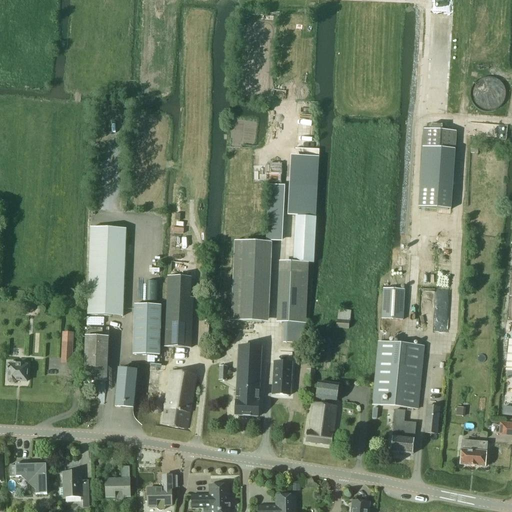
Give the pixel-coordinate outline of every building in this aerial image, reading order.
[(423,131),(422,148),(455,151),(457,133),(423,131)] [(268,186),(266,241),(282,242),(285,187),(268,186)] [(418,208),(437,209),(451,210),(452,191),(439,190),(419,189),(418,208)] [(293,263),(308,264),(314,264),(316,218),(313,218),(295,217),(293,263)] [(126,230),(91,228),(88,316),(123,317),(126,230)] [(262,323),(265,243),(234,241),(231,322),(262,323)] [(283,263),(280,323),(284,323),(283,344),(304,344),(304,341),(305,324),(306,325),(306,314),(308,264),(293,263),(283,263)] [(168,277),(164,348),(192,349),(194,298),(191,298),(192,278),(168,277)] [(383,290),(381,319),(403,320),(405,290),(383,290)] [(25,307),(25,310),(27,313),(31,313),(34,311),(34,308),(31,304),(28,304),(25,307)] [(135,305),(134,336),(133,356),(134,356),(160,357),(161,317),(161,306),(135,305)] [(339,310),(336,328),(348,330),(351,312),(339,310)] [(106,381),(107,344),(102,344),(102,340),(86,339),(85,385),(95,386),(95,381),(106,381)] [(62,342),(61,364),(72,365),(73,343),(62,342)] [(417,410),(423,347),(379,343),(372,406),(417,410)] [(258,403),(261,348),(260,348),(260,349),(240,348),(240,347),(239,347),(236,402),(235,416),(258,418),(258,403)] [(27,382),(28,366),(16,365),(15,363),(10,363),(9,365),(7,365),(7,374),(9,374),(8,382),(10,384),(14,384),(16,383),(16,382),(27,382)] [(290,396),(291,364),(275,363),(273,395),(290,396)] [(147,393),(157,395),(161,369),(150,367),(147,393)] [(227,381),(227,368),(219,368),(219,381),(227,381)] [(116,407),(131,408),(133,408),(132,409),(133,409),(137,372),(130,371),(130,369),(127,369),(126,369),(126,370),(119,370),(115,407),(116,407)] [(313,385),(315,372),(307,371),(305,384),(313,385)] [(190,413),(196,376),(171,372),(164,410),(165,410),(163,425),(172,428),(186,430),(190,413)] [(336,402),(338,386),(318,383),(317,398),(319,400),(322,400),(321,405),(313,404),(312,414),(310,433),(306,432),(305,443),(331,446),(337,407),(327,406),(328,401),(336,402)] [(152,410),(154,413),(154,414),(158,414),(162,412),(163,408),(160,405),(156,404),(153,406),(152,410)] [(437,435),(440,409),(427,408),(425,433),(437,435)] [(413,455),(416,424),(404,423),(405,412),(395,411),(391,452),(413,455)] [(501,436),(505,436),(511,436),(511,423),(499,422),(499,427),(498,435),(501,435),(501,436)] [(484,467),(486,444),(462,442),(460,465),(484,467)] [(35,486),(36,486),(36,495),(47,495),(46,470),(46,466),(41,466),(28,466),(28,464),(16,464),(16,472),(14,472),(14,478),(16,478),(26,477),(27,478),(27,479),(27,480),(27,481),(28,481),(28,482),(28,483),(29,483),(30,484),(31,485),(32,485),(32,486),(33,486),(34,486),(35,486)] [(124,498),(130,498),(129,468),(121,468),(121,480),(106,480),(106,485),(103,485),(103,494),(106,493),(106,498),(115,498),(115,499),(115,501),(117,502),(118,503),(120,502),(122,502),(123,501),(124,499),(124,498)] [(81,501),(89,501),(89,486),(81,486),(81,475),(72,475),(72,473),(63,473),(64,489),(60,489),(60,498),(73,497),(73,498),(81,498),(81,501)] [(165,507),(172,507),(171,476),(163,477),(163,489),(147,489),(147,494),(145,494),(145,502),(148,502),(148,507),(156,507),(156,508),(157,510),(158,511),(160,511),(162,511),(163,511),(165,509),(165,508),(165,507)] [(211,496),(191,496),(191,509),(203,509),(203,511),(228,511),(228,486),(211,486),(211,496)] [(294,511),(294,497),(277,497),(277,506),(257,507),(257,511),(294,511)] [(367,511),(369,504),(353,502),(351,511),(367,511)]
